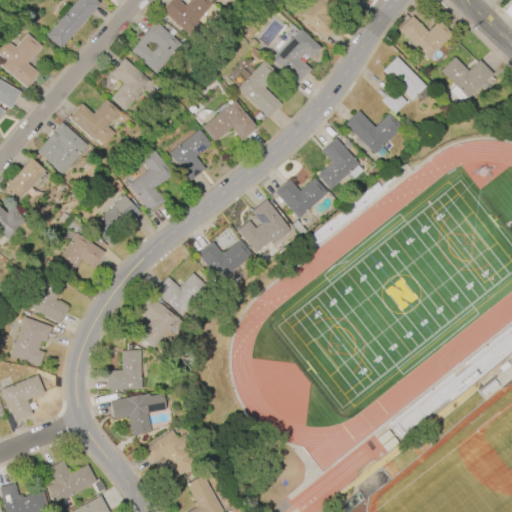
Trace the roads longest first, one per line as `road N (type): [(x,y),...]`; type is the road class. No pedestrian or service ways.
road 1 (residential): [(397,0),(334,91),(273,155),(123,282),(77,370),(81,421)]
road 2 (residential): [(135,0),(0,158)]
